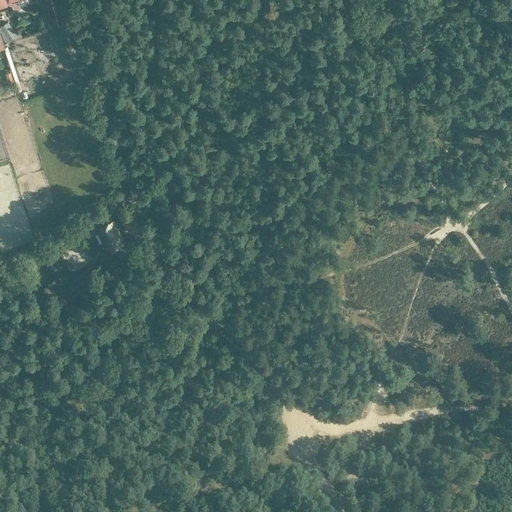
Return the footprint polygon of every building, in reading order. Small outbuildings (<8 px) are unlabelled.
[(64,21),(58,0),(45,0),(52,25),(64,21)] [(8,22),(0,27),(4,34),(13,29),(8,22)] [(91,232),(86,221),(64,233),(70,243),(91,232)] [(125,241),(120,231),(118,232),(113,221),(97,229),(108,250),(125,241)] [(121,272),(117,265),(110,269),(114,276),(121,272)] [(64,290),(57,278),(48,284),(61,305),(82,292),(76,283),(64,290)]
